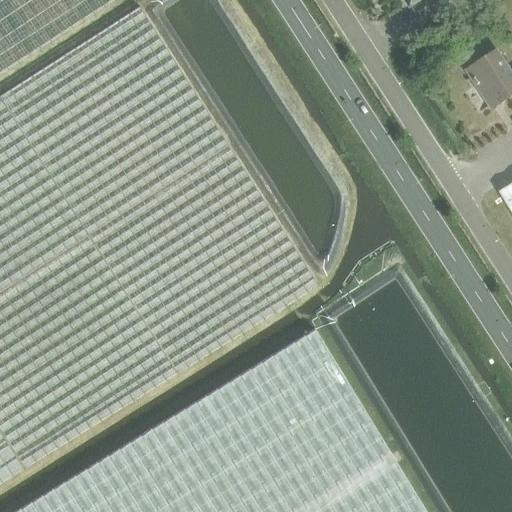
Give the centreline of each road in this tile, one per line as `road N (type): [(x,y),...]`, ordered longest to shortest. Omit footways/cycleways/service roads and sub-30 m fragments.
road 1 (secondary): [(511,345),(288,0)]
road 2 (unclassified): [(511,270),(337,0)]
